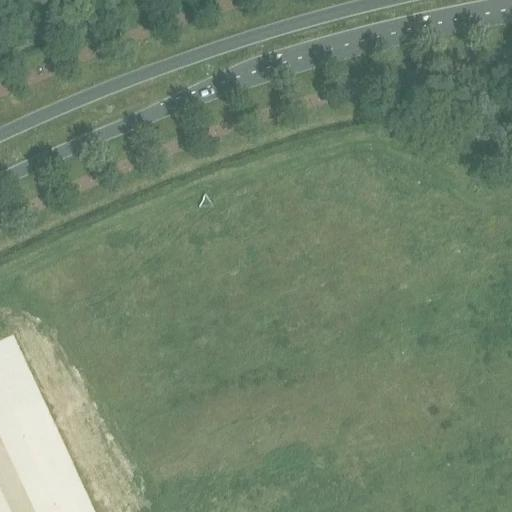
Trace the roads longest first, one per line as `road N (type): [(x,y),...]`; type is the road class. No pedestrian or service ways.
road 1 (tertiary): [(0,180),(248,81),(511,16)]
road 2 (tertiary): [(390,0),(224,46),(0,135)]
